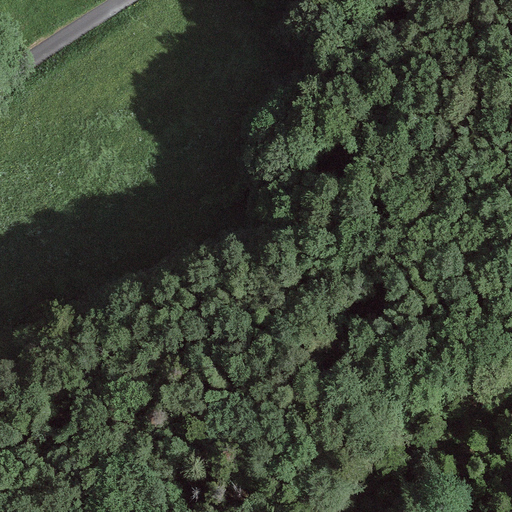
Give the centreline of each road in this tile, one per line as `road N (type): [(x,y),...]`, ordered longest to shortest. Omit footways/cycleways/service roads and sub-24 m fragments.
road 1 (track): [(344,511),(511,402)]
road 2 (tertiary): [(0,82),(130,0)]
